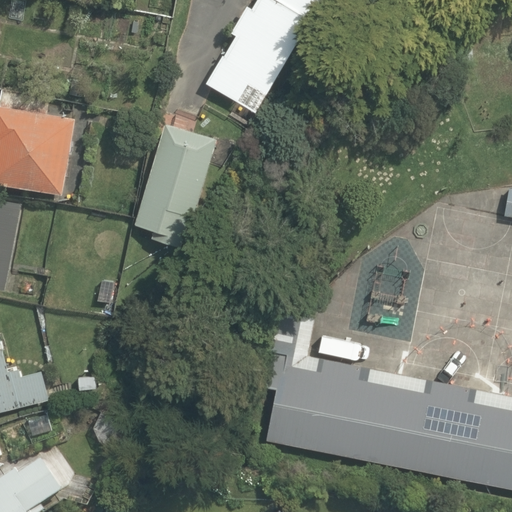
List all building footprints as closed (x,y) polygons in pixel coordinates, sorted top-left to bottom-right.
[(331,0),(257,0),(202,91),(255,123),(331,0)] [(74,112),(0,101),(0,179),(63,189),(74,112)] [(216,132),(163,116),(133,217),(148,222),(145,232),(184,244),(216,132)] [(134,166),(85,150),(50,254),(99,270),(134,166)] [(0,287),(5,289),(22,202),(0,197),(0,287)] [(0,411),(50,399),(43,371),(23,377),(21,369),(11,371),(0,331),(0,330),(0,411)] [(511,390),(288,353),(274,438),(511,478),(511,390)] [(64,486),(43,450),(0,476),(0,511),(46,511),(39,501),(64,486)] [(119,511),(107,503),(100,511),(119,511)]
